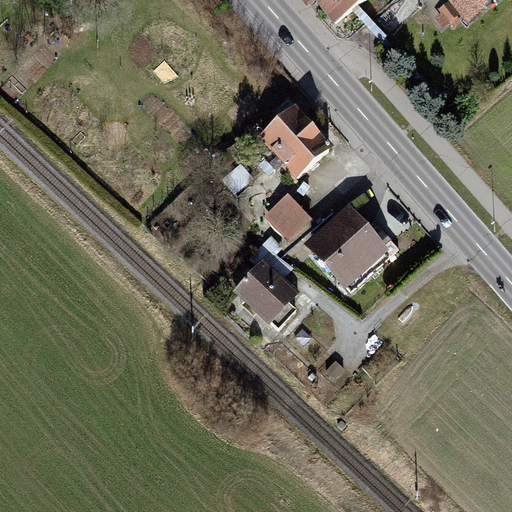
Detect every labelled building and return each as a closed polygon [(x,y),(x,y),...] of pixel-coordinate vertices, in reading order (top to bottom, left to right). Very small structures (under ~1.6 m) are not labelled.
[(376,0),(311,0),(337,31),(376,0)] [(454,0),(435,18),(456,40),(497,0),(454,0)] [(334,153),(297,110),(261,142),(298,184),(334,153)] [(314,222),(289,196),(265,218),(291,244),(314,222)] [(390,254),(351,210),(306,250),(345,294),(390,254)] [(300,299),(266,267),(236,298),(270,330),(300,299)]
